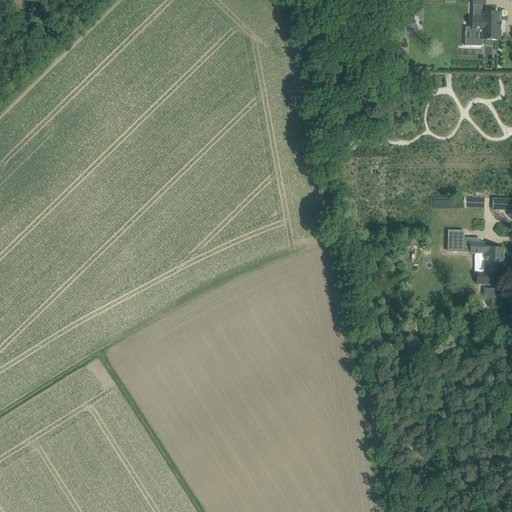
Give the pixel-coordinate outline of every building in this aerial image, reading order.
[(471,45),(471,47),(482,47),(482,46),(483,46),(483,40),(500,41),(500,30),(501,30),(501,29),(500,29),(500,30),(498,30),(498,22),(499,13),(484,13),(484,6),(473,5),(473,19),(472,28),(471,45)] [(406,19),(389,25),(395,40),(412,34),(417,32),(415,27),(410,29),(406,19)] [(494,212),(494,200),(468,200),(468,212),(494,212)] [(448,231),(448,239),(464,239),(464,232),(448,231)] [(448,239),(447,252),(469,253),(469,254),(486,255),(485,271),(486,271),(486,274),(476,273),(476,285),(492,286),(493,274),(491,274),(491,271),(502,272),(503,249),(484,248),(484,244),(479,244),(479,240),(464,239),(448,239)]
